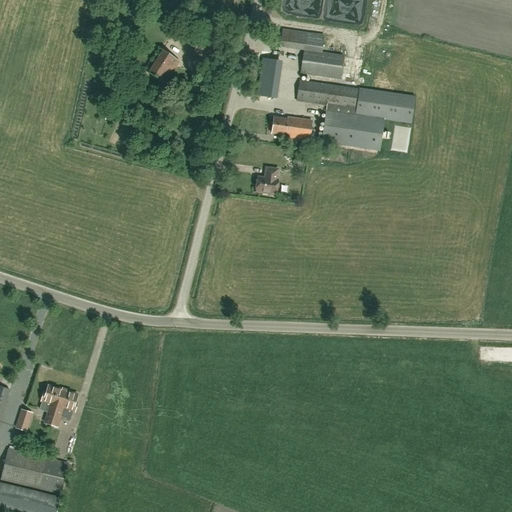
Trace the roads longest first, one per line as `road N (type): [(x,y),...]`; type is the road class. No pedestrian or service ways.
road 1 (unclassified): [(176,322),(511,334)]
road 2 (unclassified): [(176,322),(258,0)]
road 3 (unclassified): [(176,322),(102,311),(0,277)]
